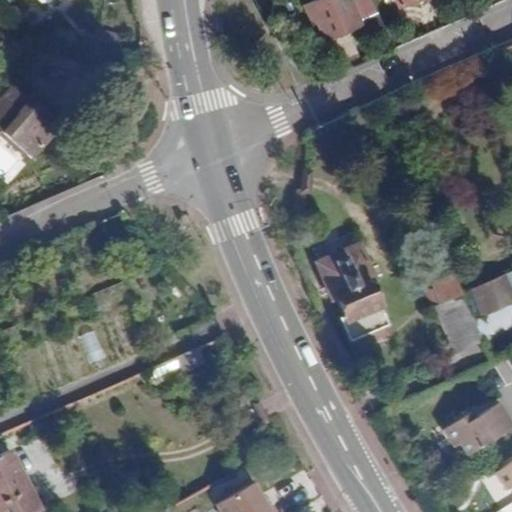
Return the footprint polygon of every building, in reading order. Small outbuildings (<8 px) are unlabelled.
[(324,33),(377,10),(372,0),(302,0),(305,6),(311,3),(324,33)] [(30,84),(73,101),(86,69),(43,51),(30,84)] [(0,101),(0,123),(35,154),(65,119),(35,92),(31,96),(16,82),(0,101)] [(344,317),(378,302),(364,269),(368,268),(358,244),(315,263),(331,302),(337,299),(344,317)] [(511,274),(472,292),(492,341),(511,332),(511,301),(510,297),(511,296),(511,274)] [(441,305),(440,305),(444,314),(466,304),(453,276),(433,285),(441,305)] [(387,323),(378,302),(344,317),(353,338),(387,323)] [(452,355),(483,342),(466,304),(444,314),(440,305),(432,309),(452,355)] [(203,360),(196,346),(174,356),(181,369),(203,360)] [(174,356),(151,366),(158,379),(181,369),(174,356)] [(475,423),(472,418),(456,428),(466,444),(472,440),(481,453),(511,434),(511,412),(507,404),(485,417),(475,423)] [(482,412),(472,418),(475,423),(485,417),(482,412)] [(2,432),(0,432),(0,511),(27,511),(36,508),(2,444),(15,438),(10,428),(2,432)] [(252,482),(214,503),(219,511),(274,511),(270,505),(265,506),(252,482)]
